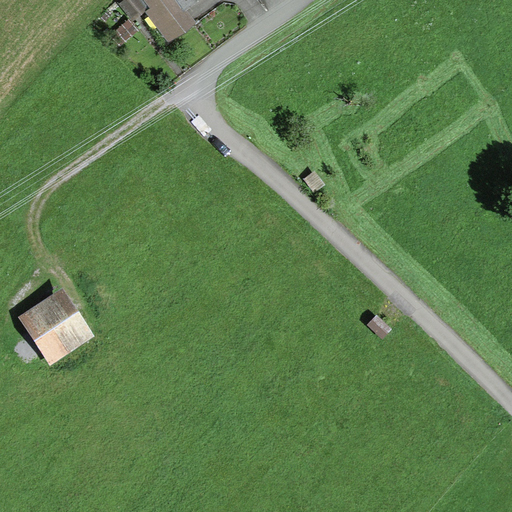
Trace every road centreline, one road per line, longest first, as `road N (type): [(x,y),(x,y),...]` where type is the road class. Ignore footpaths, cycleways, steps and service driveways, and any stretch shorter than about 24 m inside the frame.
road 1 (residential): [(297,0),(205,68),(198,87),(205,117),(511,404)]
road 2 (track): [(67,285),(34,242),(34,209),(205,68)]
